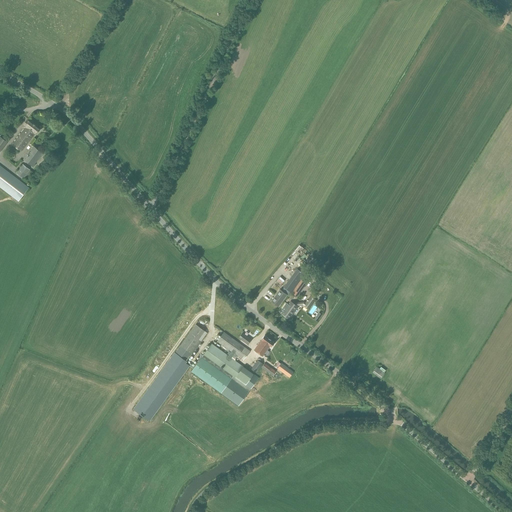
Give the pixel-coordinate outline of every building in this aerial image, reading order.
[(29,121),(27,120),(24,124),(26,126),(12,144),(21,151),(35,132),(36,133),(39,127),(30,120),(29,121)] [(32,167),(43,153),(33,146),(23,159),(28,163),(32,167)] [(24,178),(30,169),(22,164),(16,172),(24,178)] [(29,188),(0,165),(0,186),(19,201),(29,188)] [(309,264),(306,266),(313,272),(315,269),(309,264)] [(291,291),(300,279),(303,274),(296,269),(283,287),(284,287),(281,291),(280,289),(271,302),(278,307),(287,295),(288,296),(291,291)] [(306,282),(300,279),(291,291),(296,295),(306,282)] [(288,304),(287,303),(281,311),(283,313),(282,314),(289,319),(298,306),(297,306),(298,305),(303,304),(304,305),(308,309),(315,299),(310,295),(305,303),(304,301),(296,303),(295,304),(291,301),(288,304)] [(195,324),(134,409),(149,420),(189,366),(190,364),(188,362),(187,362),(186,361),(207,332),(195,324)] [(224,332),(217,341),(241,359),(243,360),(250,351),(248,349),(224,332)] [(255,349),(259,353),(263,348),(262,347),(263,345),(264,346),(266,343),(265,342),(268,338),(265,335),(261,340),(262,340),(255,349)] [(245,337),(242,340),(250,346),(252,343),(245,337)] [(274,342),(268,338),(265,342),(266,343),(264,346),(263,345),(262,347),(263,348),(259,353),(262,355),(270,346),(271,347),(274,342)] [(190,364),(189,366),(193,369),(191,371),(238,406),(259,377),(212,343),(203,355),(201,354),(199,355),(200,356),(193,366),(190,364)] [(263,364),(258,360),(251,369),(256,373),(263,364)] [(265,363),(262,367),(273,376),(276,372),(265,363)] [(294,372),(281,363),(277,368),(290,377),(294,372)] [(380,378),(384,373),(376,367),(372,372),(380,378)]
